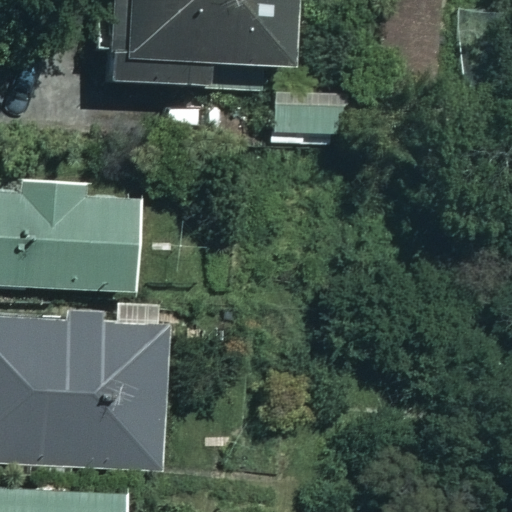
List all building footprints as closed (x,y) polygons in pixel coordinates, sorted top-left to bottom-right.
[(271,0),(94,0),(92,85),(194,87),(195,67),(270,68),(271,0)] [(333,95),(265,97),(266,136),(334,134),(333,95)] [(3,181),(3,193),(0,192),(0,287),(113,294),(118,200),(79,197),(79,185),(3,181)] [(0,312),(0,467),(145,471),(148,317),(0,312)] [(98,511),(99,491),(0,488),(0,511),(98,511)]
